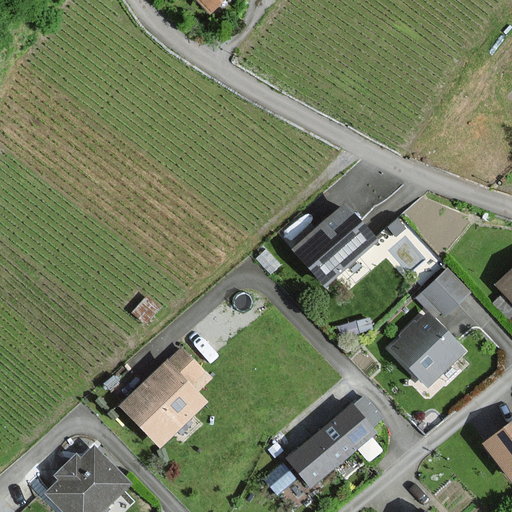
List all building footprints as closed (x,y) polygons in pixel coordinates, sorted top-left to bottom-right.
[(196,0),(208,14),(224,0),(196,0)] [(375,240),(342,204),(290,251),(322,287),(375,240)] [(511,269),(496,285),(511,300),(511,269)] [(468,293),(446,271),(425,292),(447,313),(468,293)] [(464,351),(426,314),(391,349),(402,360),(428,386),(464,351)] [(210,379),(181,348),(120,407),(159,447),(205,403),(195,393),(210,379)] [(310,486),(374,433),(352,406),(287,459),(310,486)] [(511,422),(484,444),(511,482),(511,481),(511,422)] [(46,492),(65,511),(100,511),(130,485),(93,446),(80,459),(76,455),(54,476),(58,481),(46,492)] [(267,472),(293,504),(310,490),(284,458),(267,472)]
